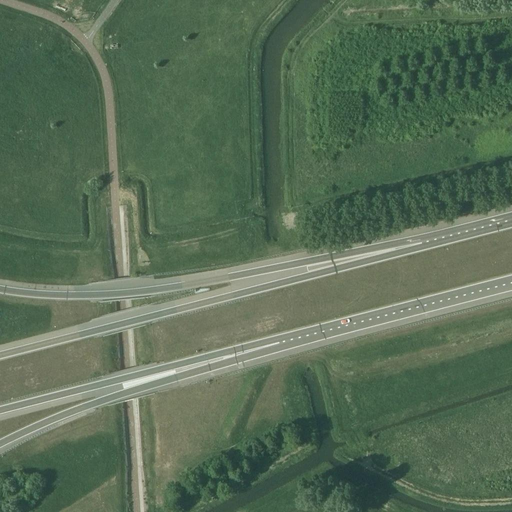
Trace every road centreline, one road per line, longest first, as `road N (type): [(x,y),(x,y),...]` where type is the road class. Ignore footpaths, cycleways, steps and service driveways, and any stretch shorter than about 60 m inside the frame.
road 1 (motorway): [(423,246),(0,356)]
road 2 (motorway): [(423,246),(121,294),(0,289)]
road 3 (motorway): [(0,445),(58,416),(254,355),(278,340)]
road 4 (motorway): [(0,409),(278,340)]
road 5 (motorway): [(278,340),(511,280)]
